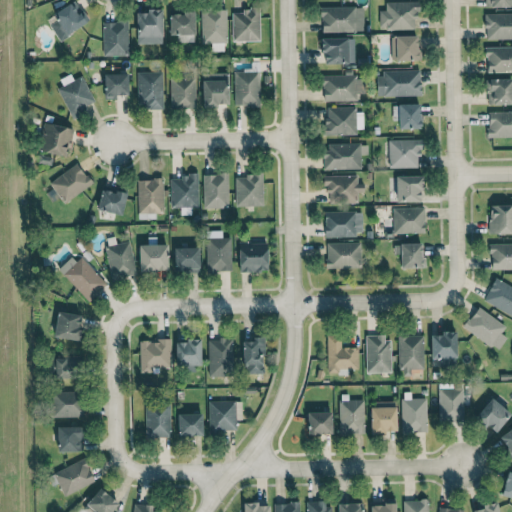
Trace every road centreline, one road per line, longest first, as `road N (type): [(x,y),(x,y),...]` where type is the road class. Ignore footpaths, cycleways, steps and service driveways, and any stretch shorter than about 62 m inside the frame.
road 1 (residential): [(203,511),(266,429),(289,370),(286,0)]
road 2 (residential): [(133,468),(468,465)]
road 3 (residential): [(442,295),(124,311)]
road 4 (residential): [(452,0),(455,276),(442,295)]
road 5 (residential): [(289,137),(108,145)]
road 6 (residential): [(124,311),(113,328),(114,442),(133,468)]
